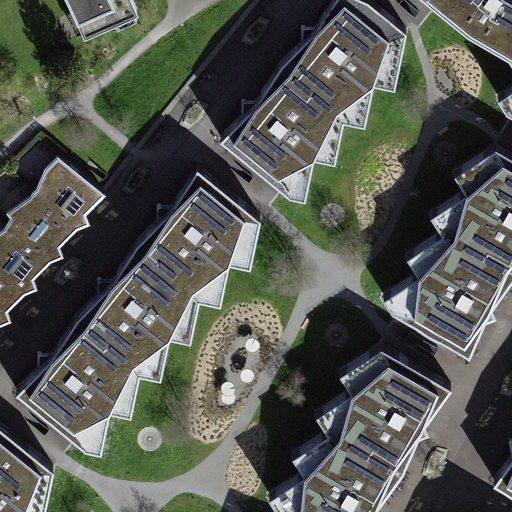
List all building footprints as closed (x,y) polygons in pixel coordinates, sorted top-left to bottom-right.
[(76,0),(86,16),(117,0),(76,0)] [(281,61),(344,117),(365,121),(374,80),(395,84),(406,28),(371,0),(331,0),(316,25),(301,25),(301,40),(281,61)] [(511,56),(511,0),(428,0),(469,32),(509,55),(511,56)] [(344,117),(281,61),(256,99),(241,99),(241,114),(220,135),(289,192),(305,195),(314,154),(335,158),(344,117)] [(511,85),(498,95),(506,109),(511,111),(511,85)] [(442,230),(511,262),(511,152),(497,143),(454,171),(466,188),(431,211),(442,230)] [(33,189),(78,226),(89,221),(86,212),(105,192),(58,153),(45,166),(37,185),(33,189)] [(136,239),(199,296),(221,299),(229,259),(251,263),(261,215),(198,163),(171,203),(157,203),(157,218),(136,239)] [(7,221),(51,258),(63,254),(59,244),(78,226),(33,189),(30,194),(7,210),(10,215),(7,221)] [(0,269),(25,290),(37,286),(33,276),(51,258),(7,221),(4,226),(0,228),(0,269)] [(511,276),(511,262),(442,230),(408,253),(419,271),(384,294),(393,308),(469,352),(482,324),(496,319),(491,305),(511,276)] [(199,296),(136,239),(112,277),(97,277),(97,293),(77,314),(139,369),(161,374),(169,333),(190,337),(199,296)] [(0,322),(11,318),(7,309),(25,290),(0,269),(0,322)] [(139,369),(77,314),(52,351),(37,351),(37,366),(16,388),(85,445),(101,447),(110,407),(131,411),(139,369)] [(328,428),(404,465),(415,440),(429,435),(423,422),(452,383),(381,342),(340,370),(352,387),(316,410),(328,428)] [(0,511),(43,511),(54,465),(0,420),(0,511)] [(404,465),(328,428),(292,452),(304,470),(269,493),(278,506),(287,511),(379,511),(376,504),(404,465)] [(511,438),(509,439),(511,454),(494,479),(511,489),(511,438)]
